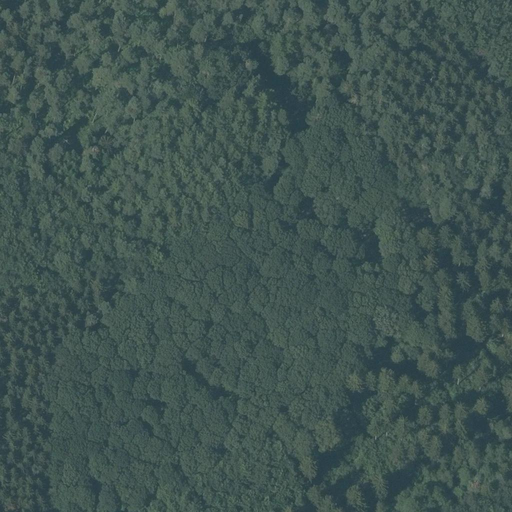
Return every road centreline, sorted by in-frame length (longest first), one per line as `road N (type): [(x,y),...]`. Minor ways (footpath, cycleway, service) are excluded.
road 1 (unknown): [(417,216),(347,199),(323,203),(252,248),(149,264),(109,254),(43,194),(0,170)]
road 2 (unknown): [(100,511),(195,411),(295,331),(359,237),(417,216)]
